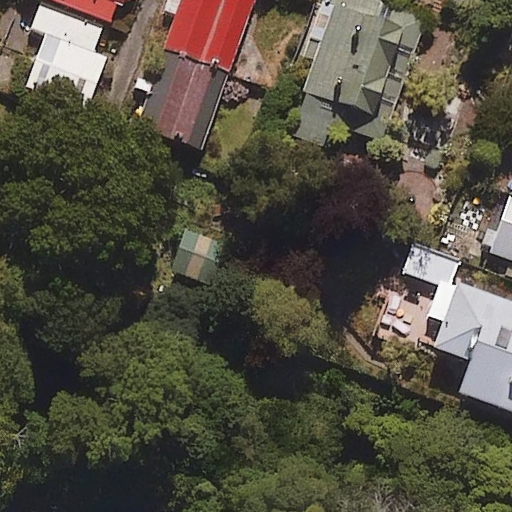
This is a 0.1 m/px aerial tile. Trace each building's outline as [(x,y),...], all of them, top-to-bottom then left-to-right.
[(130,0),(37,0),(41,1),(40,6),(103,28),(119,33),(130,0)] [(183,0),(166,52),(229,73),(253,0),(183,0)] [(349,134),(387,146),(425,22),(353,0),(323,0),(305,60),(314,63),(291,139),(342,155),(349,134)] [(499,0),(457,0),(494,13),(499,0)] [(103,28),(40,6),(31,32),(45,37),(27,91),(88,112),(106,60),(93,55),(103,28)] [(229,73),(166,52),(138,133),(201,154),(229,73)] [(491,257),(511,265),(511,203),(510,203),(491,257)] [(225,246),(198,237),(185,279),(212,288),(225,246)] [(455,266),(417,252),(405,285),(441,298),(422,349),(471,367),(459,400),(511,419),(511,306),(449,284),(455,266)]
